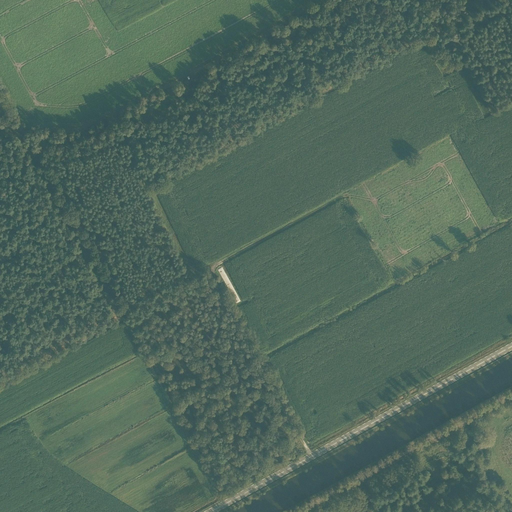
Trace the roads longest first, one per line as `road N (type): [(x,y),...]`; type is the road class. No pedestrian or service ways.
road 1 (secondary): [(210,511),(511,346)]
road 2 (track): [(295,511),(511,393)]
road 3 (track): [(0,152),(83,147),(149,113),(147,97)]
